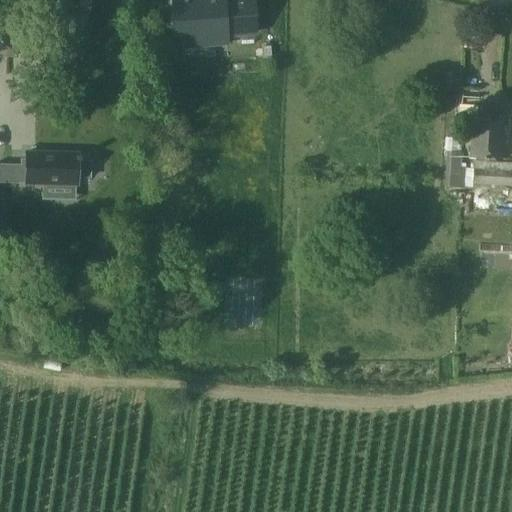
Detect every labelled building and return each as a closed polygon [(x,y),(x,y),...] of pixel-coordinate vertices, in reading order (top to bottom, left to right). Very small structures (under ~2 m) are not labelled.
[(257,32),(255,5),(224,8),(223,0),(180,0),(173,1),(176,31),(224,28),(225,34),(257,32)] [(470,159),(502,162),(505,118),(473,115),(470,159)] [(447,151),(444,187),(464,188),(466,162),(461,162),(461,152),(447,151)] [(0,152),(0,162),(0,182),(51,184),(52,154),(0,152)] [(511,162),(502,162),(474,161),(473,184),(511,185),(511,162)]
